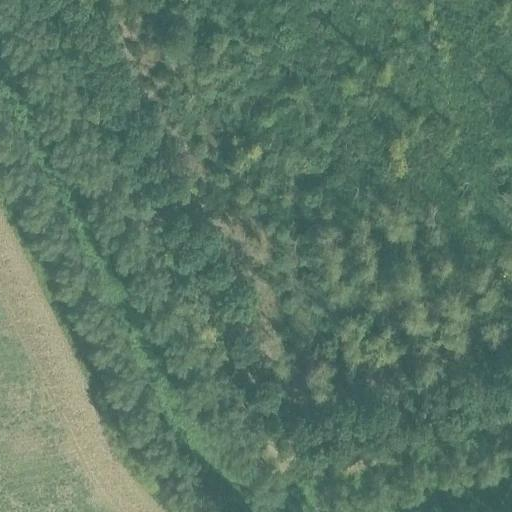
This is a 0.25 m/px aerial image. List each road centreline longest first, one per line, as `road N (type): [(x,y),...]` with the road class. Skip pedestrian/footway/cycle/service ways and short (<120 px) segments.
road 1 (track): [(6,0),(188,377),(276,478),(316,492),(315,511)]
road 2 (track): [(316,492),(511,445)]
